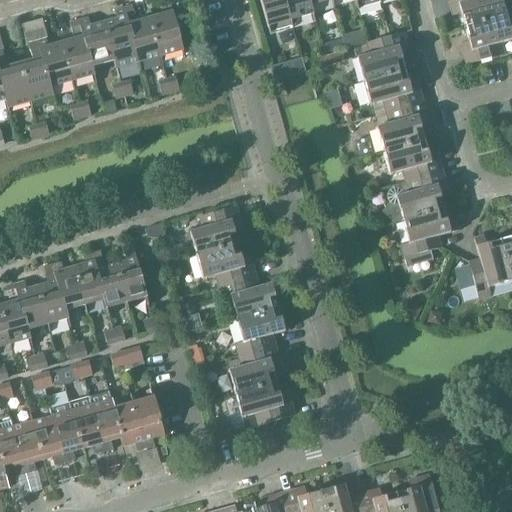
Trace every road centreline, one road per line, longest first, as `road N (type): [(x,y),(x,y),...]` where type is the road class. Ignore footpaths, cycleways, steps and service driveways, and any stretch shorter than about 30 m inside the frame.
road 1 (residential): [(351,438),(247,79)]
road 2 (residential): [(247,79),(16,149),(0,147)]
road 3 (residential): [(351,438),(369,432),(406,441),(511,410)]
road 4 (residential): [(207,483),(351,438)]
road 5 (residential): [(207,483),(172,354)]
road 6 (residential): [(511,184),(476,193),(452,109)]
